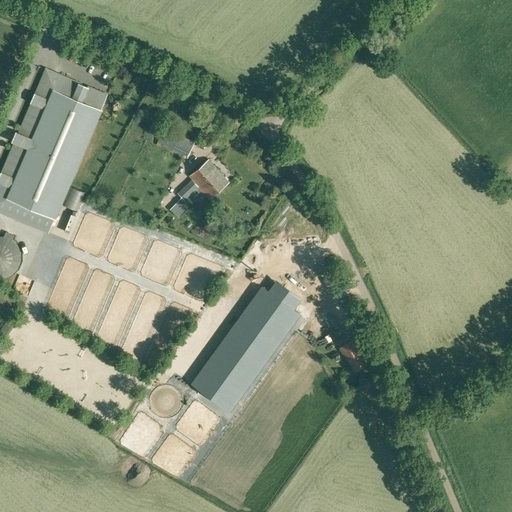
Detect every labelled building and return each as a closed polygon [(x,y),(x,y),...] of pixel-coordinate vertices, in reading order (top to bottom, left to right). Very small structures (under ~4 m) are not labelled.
[(363,36),(352,47),(357,51),(367,40),(363,36)] [(0,203),(52,225),(107,96),(107,95),(47,69),(0,178),(0,203)] [(188,156),(195,143),(137,114),(130,127),(169,147),(185,155),(188,156)] [(199,186),(210,199),(229,182),(228,181),(228,179),(226,176),(224,177),(209,159),(190,176),(193,179),(178,193),(182,197),(170,209),(177,216),(182,212),(192,201),(187,197),(199,186)] [(0,277),(3,278),(12,275),(18,269),(21,261),(21,253),(18,245),(12,239),(4,236),(0,235),(0,277)] [(300,297),(265,274),(257,285),(255,283),(181,396),(222,422),(296,310),(293,308),(300,297)] [(226,285),(220,299),(229,302),(234,289),(226,285)] [(327,346),(345,336),(330,309),(317,316),(328,336),(323,339),(327,346)] [(368,364),(363,354),(364,353),(355,338),(340,347),(346,358),(347,358),(355,372),(368,364)] [(341,357),(338,352),(331,356),(334,361),(341,357)]
